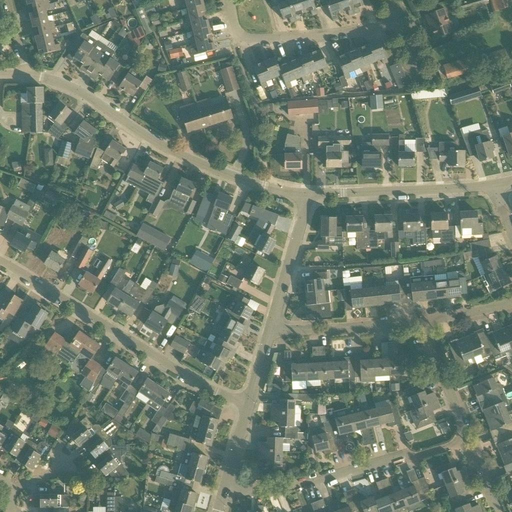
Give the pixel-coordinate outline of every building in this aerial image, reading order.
[(43,0),(25,0),(27,5),(28,5),(29,10),(49,5),(47,0),(44,0),(43,0)] [(188,9),(204,5),(202,0),(180,0),(182,4),(186,3),(188,9)] [(282,0),(283,3),(278,5),(283,20),(289,18),(290,23),(296,22),(288,0),(282,0)] [(305,13),(300,0),(288,0),(296,22),(301,20),(299,15),(305,13)] [(300,0),(305,13),(310,11),(312,16),(317,14),(312,0),(300,0)] [(342,13),(337,0),(324,0),(333,22),(338,20),(336,15),(342,13)] [(355,14),(349,0),(337,0),(342,13),(347,11),(349,16),(355,14)] [(349,0),(355,14),(359,12),(358,8),(363,6),(361,0),(349,0)] [(509,0),(494,0),(497,10),(511,7),(509,0)] [(29,14),(31,21),(47,17),(46,11),(50,10),(49,5),(29,10),(30,14),(29,14)] [(143,9),(147,17),(156,14),(152,5),(143,9)] [(185,16),(186,21),(206,16),(205,12),(204,5),(188,9),(189,15),(185,16)] [(153,31),(142,7),(136,10),(146,34),(153,31)] [(114,8),(107,11),(109,15),(111,19),(111,20),(117,17),(114,8)] [(428,24),(430,24),(435,38),(440,37),(442,38),(446,37),(446,34),(452,32),(444,9),(425,16),(428,24)] [(206,16),(186,21),(187,26),(192,25),(194,32),(209,27),(207,20),(206,16)] [(49,23),(47,17),(31,21),(33,28),(34,32),(54,27),(53,22),(49,23)] [(160,17),(151,19),(153,26),(156,25),(161,23),(160,17)] [(111,22),(118,29),(120,25),(115,20),(111,22)] [(54,27),(34,32),(35,37),(36,44),(52,40),(51,34),(56,33),(54,27)] [(141,27),(133,30),(136,38),(137,39),(138,38),(145,35),(141,27)] [(190,39),(192,44),(212,39),(211,35),(209,27),(194,32),(195,37),(190,39)] [(158,30),(160,39),(163,38),(168,37),(166,29),(158,30)] [(97,41),(88,36),(88,37),(82,34),(72,50),(76,53),(73,58),(80,62),(86,53),(88,54),(97,41)] [(133,39),(130,41),(134,49),(137,47),(140,43),(138,38),(137,39),(136,38),(133,39)] [(198,48),(200,54),(215,50),(213,43),(212,39),(192,44),(193,49),(198,48)] [(52,40),(36,44),(38,51),(39,55),(55,52),(55,51),(60,50),(58,45),(54,46),(52,40)] [(97,40),(97,41),(88,54),(86,53),(80,62),(83,64),(79,69),(88,74),(106,47),(106,46),(97,40)] [(169,41),(163,42),(165,50),(172,48),(170,40),(169,41)] [(379,41),(368,46),(375,62),(381,60),(383,64),(388,62),(379,41)] [(375,62),(368,46),(358,50),(366,71),(371,69),(370,64),(375,62)] [(110,59),(115,52),(106,47),(88,74),(96,80),(99,75),(102,76),(108,67),(106,66),(110,59)] [(177,49),(168,51),(171,59),(179,57),(177,49)] [(505,49),(491,53),(494,66),(508,62),(505,49)] [(310,55),(316,71),(322,68),(324,73),(329,71),(320,50),(310,55)] [(358,50),(347,54),(354,71),(360,68),(362,73),(366,71),(358,50)] [(354,71),(347,54),(337,59),(344,76),(339,79),(340,82),(342,88),(348,86),(345,80),(350,78),(348,73),(354,71)] [(310,55),(299,59),(308,79),(313,77),(311,73),(316,71),(310,55)] [(275,58),(264,63),(271,79),(277,77),(279,81),(283,79),(278,68),(275,58)] [(471,58),(443,66),(447,79),(475,71),(471,58)] [(108,67),(102,76),(109,81),(112,76),(117,79),(124,69),(119,66),(119,65),(110,59),(106,66),(108,67)] [(308,79),(299,59),(288,63),(295,80),(301,77),(303,82),(308,79)] [(271,79),(264,63),(253,67),(262,88),(267,86),(265,82),(271,79)] [(288,63),(278,68),(283,79),(287,88),(292,86),(290,82),(295,80),(288,63)] [(392,72),(402,68),(399,63),(390,67),(392,72)] [(228,93),(239,90),(232,67),(220,71),(228,93)] [(392,72),(394,78),(404,74),(402,68),(392,72)] [(177,74),(181,85),(189,83),(185,71),(177,74)] [(127,93),(128,93),(133,97),(139,87),(145,91),(152,80),(140,73),(136,79),(127,74),(119,87),(122,89),(122,90),(127,93)] [(394,78),(396,83),(406,79),(404,74),(394,78)] [(396,83),(399,88),(408,84),(406,79),(396,83)] [(502,91),(511,88),(508,79),(499,82),(502,91)] [(314,88),(315,97),(324,97),(324,87),(314,88)] [(28,93),(20,94),(20,104),(30,104),(30,134),(32,134),(32,133),(42,133),(42,104),(43,104),(43,88),(27,88),(28,93)] [(412,92),(410,93),(411,94),(412,100),(447,97),(444,90),(412,92)] [(369,109),(382,108),(381,95),(368,96),(369,109)] [(337,99),(318,100),(319,112),(328,112),(328,108),(337,108),(337,99)] [(317,100),(287,103),(288,115),(318,113),(317,100)] [(212,106),(198,111),(195,112),(201,129),(233,119),(227,101),(212,106)] [(56,122),(55,123),(47,133),(57,140),(64,131),(60,127),(71,112),(60,103),(49,116),(56,122)] [(181,116),(187,133),(201,129),(195,112),(198,111),(196,103),(179,108),(182,116),(181,116)] [(96,131),(93,128),(84,121),(75,133),(81,138),(79,142),(76,149),(91,155),(97,140),(92,136),(96,131)] [(511,127),(508,129),(510,134),(503,137),(509,156),(511,154),(511,127)] [(487,130),(480,132),(480,130),(462,135),(466,146),(474,144),(480,162),(493,158),(491,151),(493,151),(491,141),(490,142),(487,130)] [(362,145),(362,154),(362,167),(380,167),(380,153),(379,153),(379,145),(388,145),(388,135),(372,135),(372,145),(362,145)] [(399,135),(399,141),(399,153),(398,153),(398,167),(413,167),(413,153),(405,153),(405,141),(404,141),(404,135),(399,135)] [(326,147),(326,168),(341,167),(341,153),(340,153),(340,146),(351,145),(351,137),(318,137),(318,147),(326,147)] [(62,141),(57,157),(56,163),(65,166),(67,159),(67,160),(72,144),(62,141)] [(104,154),(96,151),(90,168),(97,171),(101,160),(113,168),(118,161),(125,150),(112,141),(104,154)] [(301,144),(285,144),(285,155),(284,155),(285,169),(301,169),(301,144)] [(464,152),(456,152),(449,152),(439,152),(439,161),(449,161),(449,166),(464,166),(464,152)] [(152,205),(156,198),(164,183),(157,180),(163,169),(150,162),(145,171),(133,165),(128,176),(125,182),(137,189),(141,182),(148,185),(152,190),(146,202),(152,205)] [(17,185),(31,193),(35,186),(20,178),(17,185)] [(195,184),(194,184),(193,182),(190,181),(189,182),(182,178),(176,191),(174,190),(169,201),(184,207),(183,211),(191,214),(196,202),(189,199),(195,184)] [(0,206),(0,229),(3,231),(7,219),(13,222),(20,210),(28,214),(35,202),(40,191),(44,186),(39,183),(36,189),(30,199),(26,205),(16,200),(13,206),(13,205),(10,210),(0,206)] [(44,197),(51,201),(55,194),(48,190),(44,197)] [(206,192),(197,215),(208,219),(216,196),(206,192)] [(234,216),(227,214),(232,198),(219,193),(214,206),(214,207),(211,216),(224,221),(222,225),(230,228),(234,216)] [(165,203),(156,198),(152,205),(148,213),(157,218),(165,203)] [(122,208),(119,201),(113,204),(116,211),(122,208)] [(245,203),(241,211),(249,215),(253,206),(245,203)] [(268,255),(276,242),(268,238),(274,226),(278,215),(253,206),(249,215),(259,219),(246,243),(255,248),(268,255)] [(29,214),(28,214),(20,210),(13,222),(22,226),(29,214)] [(461,237),(472,236),(482,236),(482,224),(477,224),(476,212),(460,213),(461,237)] [(453,226),(447,227),(446,213),(431,214),(432,239),(441,238),(441,244),(454,243),(453,226)] [(111,214),(108,219),(114,222),(117,216),(111,214)] [(425,228),(419,228),(418,215),(403,215),(404,232),(412,231),(413,245),(426,244),(425,228)] [(375,231),(370,232),(370,241),(385,240),(384,238),(392,237),(391,216),(375,217),(375,231)] [(357,250),(371,249),(370,241),(370,232),(369,229),(362,229),(362,217),(346,218),(347,232),(356,232),(356,242),(357,250)] [(318,249),(329,249),(329,242),(329,237),(342,237),(342,227),(335,227),(335,218),(322,218),(322,237),(322,242),(318,242),(318,249)] [(142,227),(136,237),(164,251),(169,242),(155,234),(156,233),(142,226),(142,227)] [(28,230),(25,236),(24,237),(17,234),(11,245),(24,252),(27,247),(33,250),(40,237),(28,230)] [(231,231),(227,238),(234,243),(238,235),(231,231)] [(489,240),(479,242),(469,244),(471,252),(484,249),(491,248),(489,240)] [(399,262),(398,243),(391,243),(391,258),(392,258),(392,263),(399,262)] [(85,247),(78,244),(71,256),(78,260),(85,247)] [(85,247),(78,260),(75,266),(82,270),(92,251),(85,247)] [(481,277),(485,275),(502,267),(496,256),(487,260),(484,249),(471,252),(463,254),(464,260),(473,259),(481,277)] [(52,252),(44,264),(58,272),(65,260),(56,255),(57,253),(53,250),(52,252)] [(210,258),(196,251),(190,263),(203,270),(210,258)] [(94,277),(86,272),(79,285),(80,286),(80,287),(80,289),(84,291),(85,291),(86,290),(92,293),(100,281),(100,280),(111,261),(105,258),(100,267),(94,277)] [(95,259),(92,267),(97,269),(100,261),(95,259)] [(251,264),(243,260),(242,259),(239,266),(248,270),(244,278),(257,285),(265,271),(251,264)] [(171,264),(169,272),(177,274),(180,266),(179,266),(172,264),(171,264)] [(502,267),(485,275),(490,285),(486,287),(489,294),(502,288),(499,282),(507,278),(502,267)] [(116,287),(125,272),(119,268),(110,283),(116,287)] [(306,293),(324,292),(323,280),(327,279),(326,272),(312,274),(313,280),(304,281),(306,293)] [(446,280),(448,298),(461,297),(460,288),(466,287),(465,274),(458,274),(457,272),(446,273),(446,280)] [(221,274),(217,281),(225,285),(229,278),(221,274)] [(410,275),(404,275),(403,275),(404,280),(405,294),(411,293),(412,302),(425,301),(422,277),(422,276),(410,278),(410,275)] [(226,284),(238,290),(242,282),(230,276),(226,284)] [(436,299),(435,282),(434,276),(422,277),(425,301),(436,299)] [(206,277),(203,283),(209,286),(211,280),(206,277)] [(107,302),(119,310),(134,283),(129,280),(125,287),(121,293),(115,289),(107,302)] [(399,294),(405,294),(404,280),(397,281),(398,286),(386,287),(388,304),(400,303),(399,294)] [(436,299),(448,298),(446,280),(435,282),(436,299)] [(140,287),(134,283),(119,310),(131,317),(139,304),(133,300),(137,295),(136,294),(140,287)] [(352,308),(364,307),(362,289),(362,283),(350,284),(350,286),(343,287),(345,300),(351,300),(352,308)] [(149,286),(140,301),(145,305),(154,290),(149,286)] [(376,306),(388,304),(386,287),(374,288),(376,306)] [(376,306),(374,288),(362,289),(364,307),(376,306)] [(325,303),(324,292),(306,293),(307,305),(307,306),(316,305),(317,318),(331,317),(330,303),(325,303)] [(0,297),(0,317),(5,320),(9,313),(14,316),(22,301),(9,293),(5,300),(0,297)] [(232,313),(239,317),(251,323),(253,317),(250,316),(253,310),(246,307),(249,301),(238,295),(234,301),(238,303),(232,313)] [(199,314),(205,300),(194,296),(188,309),(199,314)] [(183,308),(179,306),(176,304),(170,300),(164,309),(165,309),(164,310),(159,307),(156,308),(153,313),(152,313),(145,325),(159,334),(167,321),(171,313),(178,317),(183,308)] [(23,311),(20,316),(11,330),(24,337),(31,325),(38,329),(47,314),(34,306),(29,314),(23,311)] [(187,310),(184,316),(188,318),(193,317),(194,313),(187,310)] [(229,318),(224,329),(239,337),(242,332),(245,333),(251,323),(239,317),(236,322),(229,318)] [(511,325),(503,329),(511,349),(511,348),(511,325)] [(224,329),(218,339),(215,337),(212,343),(234,354),(240,343),(237,342),(239,337),(224,329)] [(503,329),(494,332),(492,333),(495,342),(489,344),(493,355),(495,360),(506,356),(504,351),(511,349),(503,329)] [(60,350),(75,360),(89,339),(79,332),(70,345),(65,342),(66,340),(55,333),(47,344),(58,352),(60,350)] [(476,333),(466,337),(474,358),(477,364),(483,362),(482,359),(493,355),(489,344),(487,339),(480,342),(476,333)] [(176,336),(175,338),(170,347),(177,350),(183,339),(176,336)] [(474,358),(466,337),(455,341),(459,350),(452,353),(458,368),(469,363),(468,360),(474,358)] [(100,346),(89,339),(75,360),(85,366),(80,373),(80,374),(87,378),(82,385),(90,390),(100,372),(102,367),(90,359),(100,346)] [(183,339),(177,350),(184,354),(190,343),(183,339)] [(207,340),(202,351),(226,363),(228,358),(231,359),(234,354),(212,343),(207,340)] [(393,342),(387,343),(389,376),(403,375),(402,358),(394,359),(393,342)] [(375,377),(389,376),(387,343),(381,343),(382,360),(374,360),(375,377)] [(325,346),(318,347),(320,380),(334,379),(333,363),(326,363),(325,346)] [(313,364),(305,364),(306,381),(320,380),(318,347),(312,347),(313,364)] [(226,363),(202,351),(200,350),(195,360),(217,371),(220,366),(223,368),(226,363)] [(366,356),(353,357),(354,371),(354,378),(362,378),(362,383),(369,382),(368,377),(375,377),(374,360),(366,361),(366,356)] [(354,371),(353,357),(341,358),(341,362),(333,363),(334,379),(348,378),(348,371),(354,371)] [(13,366),(19,372),(26,364),(20,358),(13,366)] [(114,384),(118,379),(127,365),(126,365),(116,358),(105,375),(100,372),(90,390),(89,392),(94,395),(104,377),(114,384)] [(297,360),(284,361),(286,382),(306,381),(305,364),(298,365),(297,360)] [(127,365),(118,379),(123,383),(120,387),(126,390),(119,400),(124,403),(134,388),(129,385),(138,372),(137,372),(127,365)] [(492,374),(478,380),(479,383),(493,378),(492,374)] [(496,384),(493,378),(473,386),(477,397),(486,393),(488,400),(504,394),(500,383),(496,384)] [(122,418),(129,407),(136,397),(146,404),(159,386),(158,386),(148,379),(139,391),(134,388),(124,403),(120,410),(117,414),(122,418)] [(268,384),(267,392),(274,392),(281,392),(281,384),(275,384),(268,384)] [(157,424),(162,416),(166,410),(161,406),(170,393),(169,393),(159,386),(146,404),(158,411),(151,421),(157,424)] [(410,398),(415,410),(437,401),(434,393),(426,396),(424,391),(419,393),(417,388),(405,392),(407,399),(410,398)] [(89,392),(84,399),(89,402),(94,395),(89,392)] [(4,394),(0,399),(8,404),(11,399),(4,394)] [(294,414),(294,406),(301,406),(301,402),(313,403),(313,398),(313,395),(298,395),(298,394),(285,394),(285,400),(280,400),(279,405),(271,405),(271,413),(294,414)] [(483,410),(484,413),(487,421),(507,413),(504,406),(508,405),(504,394),(488,400),(491,407),(483,410)] [(202,416),(199,429),(215,434),(215,433),(218,421),(218,422),(219,421),(208,418),(210,411),(213,406),(201,399),(198,405),(195,403),(192,410),(202,416)] [(376,409),(380,425),(387,423),(388,427),(401,424),(399,415),(398,411),(394,401),(389,403),(390,406),(376,409)] [(429,418),(434,416),(432,412),(440,408),(437,401),(415,410),(409,412),(414,424),(416,423),(419,429),(432,424),(429,418)] [(105,403),(100,411),(113,418),(117,410),(105,403)] [(162,416),(167,419),(175,422),(173,414),(171,413),(174,409),(169,405),(166,410),(162,416)] [(25,407),(22,413),(29,418),(33,412),(25,407)] [(373,427),(380,425),(376,409),(362,412),(370,445),(377,443),(373,427)] [(362,412),(349,416),(352,432),(360,430),(364,446),(370,445),(362,412)] [(285,427),(285,432),(297,433),(297,427),(294,427),(294,414),(271,413),(270,422),(279,422),(279,427),(285,427)] [(507,413),(487,421),(491,431),(500,428),(502,435),(511,430),(511,418),(509,419),(507,413)] [(329,422),(331,428),(334,441),(346,438),(345,434),(352,432),(349,416),(335,419),(335,416),(328,418),(329,422)] [(92,437),(91,437),(102,429),(99,426),(95,425),(93,427),(86,417),(74,427),(78,432),(71,437),(79,447),(90,439),(89,439),(92,437)] [(89,439),(90,439),(94,444),(87,449),(96,459),(100,456),(100,455),(109,448),(108,448),(111,446),(110,439),(107,435),(110,431),(114,433),(120,425),(112,420),(102,429),(91,437),(92,437),(89,439)] [(331,428),(329,422),(323,423),(324,427),(311,430),(312,437),(311,437),(316,453),(323,451),(324,455),(337,452),(334,441),(331,428)] [(446,422),(439,425),(442,434),(447,432),(450,431),(449,430),(446,422)] [(0,448),(5,440),(4,440),(7,437),(6,436),(10,431),(0,424),(0,448)] [(52,424),(47,434),(55,439),(61,429),(52,424)] [(157,424),(152,431),(157,435),(162,428),(157,424)] [(17,458),(20,453),(19,453),(26,443),(26,442),(20,439),(24,433),(12,426),(10,431),(6,436),(7,437),(4,440),(5,440),(10,444),(6,451),(17,458)] [(215,434),(199,429),(193,427),(189,439),(189,440),(191,440),(211,446),(212,446),(211,446),(214,434),(215,434)] [(147,443),(150,435),(138,429),(135,437),(147,443)] [(501,455),(511,450),(511,430),(502,435),(505,441),(496,445),(501,455)] [(410,431),(404,434),(407,443),(414,440),(410,431)] [(258,451),(282,452),(282,444),(290,444),(290,439),(297,439),(307,440),(307,433),(297,433),(285,432),(285,438),(267,438),(267,442),(259,442),(258,451)] [(168,440),(178,443),(189,446),(191,440),(189,440),(189,439),(170,434),(168,440)] [(19,453),(20,453),(25,456),(21,464),(32,470),(46,448),(46,446),(46,444),(42,442),(40,443),(39,444),(38,446),(27,439),(26,442),(26,443),(19,453)] [(185,451),(188,452),(189,446),(178,443),(168,440),(166,446),(185,451)] [(100,456),(104,461),(97,466),(105,476),(109,474),(111,477),(130,475),(121,464),(119,445),(111,446),(108,448),(109,448),(100,455),(100,456)] [(511,463),(511,450),(501,455),(505,466),(511,463)] [(185,451),(181,464),(204,471),(204,470),(207,459),(208,459),(208,458),(188,452),(185,451)] [(282,452),(258,451),(258,459),(267,459),(266,464),(272,464),(272,471),(285,471),(285,464),(282,464),(282,452)] [(204,471),(181,464),(178,476),(161,471),(160,477),(168,479),(179,483),(181,477),(201,483),(201,482),(204,471)] [(440,480),(443,479),(445,486),(467,477),(464,469),(456,472),(454,468),(449,470),(447,464),(435,469),(438,474),(440,480)] [(172,494),(171,500),(193,507),(197,495),(197,494),(178,488),(179,483),(168,479),(160,477),(157,476),(155,482),(170,486),(168,493),(172,494)] [(430,492),(424,477),(418,480),(423,492),(424,495),(430,492)] [(450,505),(461,500),(459,495),(464,492),(462,488),(470,485),(467,477),(445,486),(450,497),(447,498),(450,505)] [(407,511),(409,511),(407,506),(406,507),(400,491),(394,494),(388,478),(382,481),(393,511),(407,511)] [(423,492),(418,480),(406,484),(408,488),(400,491),(406,507),(407,506),(420,501),(425,499),(424,495),(423,492)] [(393,511),(382,481),(376,483),(382,498),(375,501),(378,511),(393,511)] [(53,508),(57,508),(57,507),(68,508),(68,495),(64,495),(64,489),(49,489),(48,495),(40,495),(40,508),(53,508)] [(365,496),(359,498),(353,501),(357,511),(361,511),(363,511),(378,511),(375,501),(373,497),(366,500),(365,496)] [(335,511),(336,511),(335,511),(327,511),(323,499),(317,502),(320,511),(335,511)] [(158,510),(157,511),(191,511),(193,507),(194,507),(193,507),(171,500),(168,510),(164,509),(163,511),(158,510)] [(455,509),(455,511),(481,511),(478,505),(471,508),(469,504),(464,506),(461,500),(450,505),(452,511),(455,509)] [(357,511),(353,501),(341,505),(343,509),(336,511),(335,511),(357,511)] [(320,511),(317,502),(311,504),(313,511),(320,511)]
